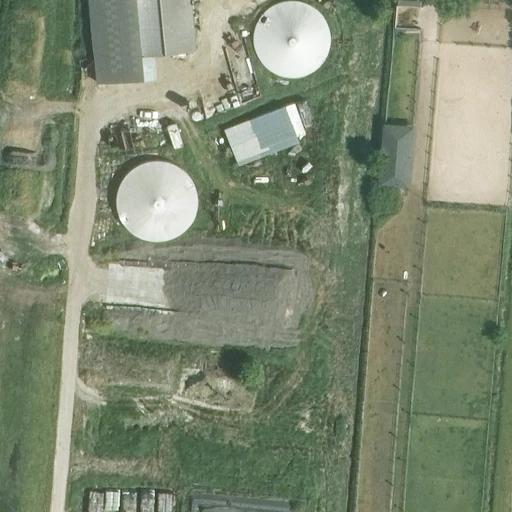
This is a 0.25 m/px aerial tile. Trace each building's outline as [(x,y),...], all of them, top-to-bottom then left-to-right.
[(89,0),(97,82),(154,77),(152,54),(194,50),(188,0),(89,0)] [(257,23),(253,34),(253,45),(256,55),(262,65),(270,72),(280,77),(290,79),(301,77),(311,73),(320,66),(326,57),(329,46),(330,35),(327,25),(321,15),(313,8),(303,3),(292,1),(281,3),(271,7),(263,14),(257,23)] [(224,130),(238,166),(299,141),(297,137),(306,133),(294,103),(285,107),(284,105),(224,130)] [(383,123),(378,185),(411,188),(416,126),(383,123)] [(134,167),(126,174),(120,182),(117,192),(116,203),(118,213),(122,223),(129,231),(138,237),(147,240),(158,241),(168,239),(178,235),(186,228),(192,219),(195,209),(196,199),(194,188),(190,179),(183,171),(174,165),(165,161),(154,160),(144,162),(134,167)]
